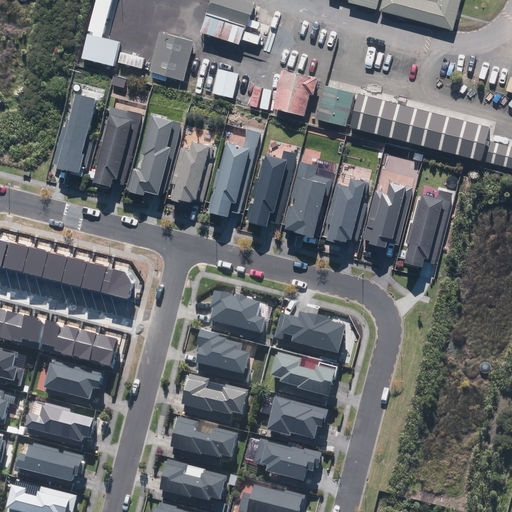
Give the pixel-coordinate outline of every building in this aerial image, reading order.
[(96,0),(89,25),(104,30),(112,0),(96,0)] [(212,0),(202,33),(240,45),(243,38),(264,44),(266,36),(245,30),(246,27),(248,28),(256,3),(245,0),(212,0)] [(349,0),(349,3),(377,10),(379,0),(349,0)] [(383,0),(380,11),(453,31),(461,0),(428,0),(428,1),(423,0),(383,0)] [(83,59),(114,67),(120,42),(97,36),(97,33),(93,32),(92,36),(89,35),(83,59)] [(152,71),(185,80),(195,42),(162,33),(152,71)] [(118,63),(140,69),(141,64),(139,64),(142,55),(123,49),(118,63)] [(282,68),(272,107),(307,115),(313,93),(316,93),(320,78),(282,68)] [(214,94),(234,99),(239,74),(219,69),(214,94)] [(318,115),(347,123),(356,91),(342,87),(328,83),(318,115)] [(491,126),(359,92),(351,124),(483,158),(491,126)] [(101,98),(81,93),(74,120),(69,119),(67,126),(65,126),(55,163),(62,165),(62,167),(75,170),(74,173),(86,176),(89,168),(90,168),(98,136),(92,134),(101,98)] [(98,182),(116,186),(117,182),(120,183),(126,185),(144,114),(111,106),(96,164),(102,165),(98,182)] [(129,190),(148,195),(150,191),(158,193),(163,194),(163,193),(168,194),(186,122),(153,113),(142,156),(148,157),(145,170),(137,168),(136,172),(133,171),(129,190)] [(214,212),(232,216),(233,211),(236,212),(243,213),(263,133),(251,130),(247,147),(231,143),(214,212)] [(511,144),(492,139),(487,159),(511,165),(511,144)] [(179,184),(175,198),(190,202),(191,200),(195,201),(196,198),(199,199),(206,200),(216,163),(213,162),(217,147),(197,142),(195,150),(183,147),(174,183),(179,184)] [(268,224),(271,225),(273,221),(282,223),(300,154),(288,151),(286,158),(270,154),(253,221),(268,224)] [(317,237),(320,238),(335,179),(317,175),(320,166),(302,162),(293,196),(297,197),(289,228),(294,229),(298,230),(298,231),(304,233),(303,235),(317,238),(317,237)] [(333,224),(330,238),(344,242),(344,239),(349,240),(350,238),(354,239),(360,240),(370,203),(366,202),(371,182),(354,178),(352,187),(338,183),(328,223),(333,224)] [(372,243),(388,247),(390,242),(394,243),(401,244),(415,187),(392,181),(390,192),(378,189),(365,238),(373,240),(372,243)] [(409,260),(427,265),(428,261),(431,262),(437,264),(455,193),(442,190),(440,197),(426,193),(409,260)] [(0,266),(2,267),(9,242),(0,239),(0,266)] [(2,267),(23,272),(30,247),(9,242),(2,267)] [(50,253),(30,247),(23,272),(44,278),(50,253)] [(69,258),(50,253),(44,278),(63,283),(69,258)] [(89,263),(69,258),(63,283),(83,288),(89,263)] [(108,267),(89,263),(83,288),(102,293),(108,267)] [(125,272),(108,267),(102,293),(127,299),(131,283),(125,272)] [(213,328),(264,341),(269,321),(261,319),(264,305),(252,302),(252,300),(241,297),(240,300),(219,294),(215,311),(218,311),(216,316),(213,328)] [(12,312),(0,308),(0,336),(5,338),(12,312)] [(30,317),(12,312),(5,338),(23,343),(30,317)] [(328,354),(342,357),(349,328),(336,324),(336,322),(303,314),(301,319),(292,317),(284,315),(277,342),(327,355),(328,354)] [(48,321),(30,317),(23,343),(41,347),(42,344),(48,321)] [(55,323),(48,321),(42,344),(53,347),(52,350),(57,352),(63,328),(55,326),(55,323)] [(64,325),(63,328),(57,352),(72,355),(78,331),(79,329),(64,325)] [(82,332),(78,331),(72,355),(89,360),(90,358),(96,335),(96,333),(82,329),(82,332)] [(198,368),(250,381),(253,370),(248,369),(252,354),(242,351),(244,343),(222,338),(222,335),(203,330),(199,346),(204,347),(200,361),(198,368)] [(98,336),(96,335),(90,358),(100,361),(100,362),(110,365),(117,337),(99,332),(98,336)] [(12,384),(23,387),(27,370),(20,368),(22,358),(0,352),(0,380),(2,381),(1,384),(11,387),(12,384)] [(279,392),(329,405),(331,399),(333,399),(334,393),(341,368),(322,364),(321,368),(319,368),(318,372),(303,368),(305,359),(281,352),(274,379),(282,381),(279,392)] [(49,390),(95,401),(96,397),(98,389),(103,391),(107,374),(57,360),(49,390)] [(185,410),(232,422),(235,411),(245,413),(251,389),(228,384),(226,393),(209,389),(212,378),(191,373),(189,384),(191,384),(187,397),(185,405),(186,405),(185,410)] [(0,424),(7,426),(13,405),(5,402),(7,393),(0,390),(0,424)] [(292,439),(315,445),(318,435),(320,426),(325,428),(330,408),(279,395),(270,430),(293,436),(292,439)] [(31,430),(87,444),(88,441),(88,438),(95,440),(100,421),(74,415),(75,411),(50,404),(46,419),(34,416),(31,430)] [(174,453),(221,465),(224,454),(234,457),(240,432),(217,427),(215,436),(199,432),(201,421),(180,416),(178,427),(180,427),(176,443),(175,448),(176,448),(174,453)] [(0,464),(4,465),(9,443),(0,440),(0,464)] [(269,480),(305,488),(307,478),(309,471),(315,472),(316,467),(320,468),(323,454),(306,450),(305,452),(299,451),(300,449),(262,440),(256,465),(270,468),(269,473),(271,474),(269,480)] [(18,474),(76,488),(78,482),(79,477),(82,478),(86,462),(85,461),(86,458),(68,453),(67,456),(61,455),(62,451),(37,445),(36,448),(34,448),(32,457),(23,454),(18,474)] [(163,495),(210,507),(213,496),(223,498),(229,474),(206,469),(204,478),(187,474),(190,463),(169,458),(166,469),(168,469),(166,480),(163,490),(164,490),(163,495)] [(76,511),(81,496),(19,479),(18,481),(17,481),(8,511),(76,511)] [(240,511),(302,511),(305,499),(258,488),(256,496),(244,493),(240,511)] [(187,511),(180,510),(180,507),(163,503),(161,510),(160,510),(159,511),(187,511)]
